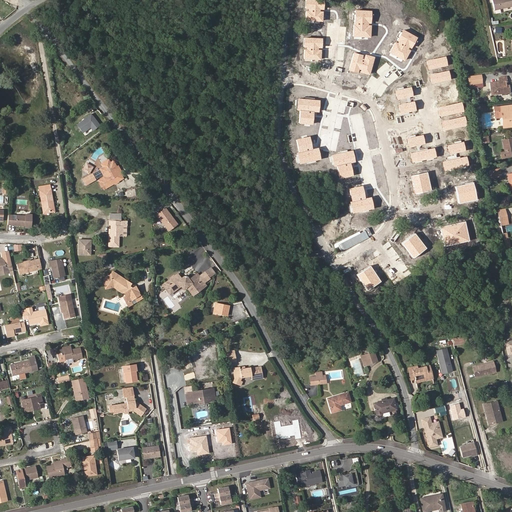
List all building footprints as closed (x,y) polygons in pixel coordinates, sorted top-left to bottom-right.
[(324,1),(314,0),(310,0),(310,8),(312,9),(311,12),(306,11),(306,20),(322,21),(322,12),(321,12),(321,9),(323,9),(324,1)] [(511,6),(511,0),(492,0),(495,10),(511,6)] [(356,11),(355,14),(355,20),(355,26),(354,26),(353,36),(370,37),(371,21),(371,15),(371,12),(356,11)] [(409,51),(412,46),(415,41),(417,39),(403,31),(402,33),(398,39),(397,41),(399,42),(398,45),(395,43),(390,53),(404,61),(410,52),(409,51)] [(304,58),(320,59),(320,51),(319,51),(319,48),(322,48),(322,39),(307,38),(306,47),(308,47),(308,50),(304,50),(304,58)] [(354,53),(350,67),(358,69),(361,70),(369,72),(373,58),(365,56),(364,59),(361,58),(362,56),(354,53)] [(427,62),(429,70),(447,66),(445,58),(427,62)] [(430,76),(431,84),(449,80),(448,72),(430,76)] [(482,83),(481,75),(468,76),(469,84),(482,83)] [(506,86),(505,81),(507,81),(506,77),(499,78),(499,81),(490,83),(491,95),(510,93),(509,86),(506,86)] [(410,89),(395,92),(397,100),(406,98),(408,98),(411,97),(410,89)] [(298,99),(298,100),(297,105),(297,109),(300,110),(298,123),(311,124),(313,111),(317,112),(319,101),(314,100),(305,99),(298,99)] [(400,114),(402,114),(408,112),(415,111),(413,103),(409,104),(407,104),(399,106),(400,114)] [(460,104),(439,109),(440,117),(462,113),(460,104)] [(511,126),(511,104),(494,107),(495,118),(502,117),(503,127),(511,126)] [(100,125),(91,113),(76,124),(83,133),(90,127),(93,131),(100,125)] [(443,131),(465,127),(463,120),(442,124),(443,131)] [(409,148),(415,146),(420,145),(423,144),(421,136),(407,139),(409,148)] [(296,153),(297,157),(298,162),(299,163),(308,161),(313,160),(319,159),(317,148),(311,150),(308,137),(296,140),(298,152),(296,153)] [(511,156),(511,138),(502,140),(505,152),(506,157),(511,156)] [(449,155),(452,154),(454,154),(464,152),(462,144),(460,144),(454,145),(447,147),(449,155)] [(411,154),(427,151),(426,149),(424,150),(418,151),(417,149),(417,147),(420,147),(420,145),(415,146),(416,151),(410,152),(411,154)] [(410,154),(412,163),(434,158),(433,150),(427,151),(411,154),(410,154)] [(331,156),(331,157),(332,162),(333,166),(336,165),(338,178),(351,175),(348,163),(353,162),(351,152),(331,156)] [(444,171),(447,171),(453,169),(458,168),(465,167),(467,167),(465,158),(459,159),(448,162),(442,163),(444,171)] [(104,189),(123,178),(119,172),(117,167),(113,161),(110,163),(109,160),(107,161),(103,163),(101,164),(103,167),(100,169),(103,175),(105,177),(99,180),(104,189)] [(89,174),(93,167),(87,163),(83,170),(89,174)] [(103,175),(100,169),(92,174),(95,180),(103,175)] [(430,192),(426,173),(410,176),(414,195),(430,192)] [(95,180),(92,174),(83,179),(86,185),(95,180)] [(454,187),(457,205),(475,201),(471,184),(454,187)] [(53,200),(50,185),(39,187),(43,211),(53,210),(51,201),(53,200)] [(349,202),(350,206),(351,212),(351,213),(360,211),(366,210),(371,209),(369,198),(363,199),(361,187),(348,189),(351,202),(349,202)] [(43,213),(54,211),(53,200),(51,201),(53,210),(43,211),(43,213)] [(178,223),(165,207),(151,217),(162,231),(165,228),(167,231),(178,223)] [(509,224),(506,212),(498,214),(501,226),(509,224)] [(31,228),(32,214),(25,214),(25,216),(17,215),(17,220),(12,219),(12,215),(8,215),(8,225),(24,226),(24,227),(31,228)] [(122,235),(123,229),(121,229),(121,221),(109,221),(109,225),(111,225),(111,229),(111,233),(109,233),(109,246),(119,247),(119,235),(122,235)] [(343,222),(327,230),(334,243),(350,234),(343,222)] [(438,228),(439,236),(444,235),(445,238),(440,239),(442,248),(465,243),(461,223),(438,228)] [(397,230),(388,241),(391,244),(400,233),(397,230)] [(413,234),(400,244),(411,259),(424,249),(413,234)] [(91,238),(78,238),(79,254),(91,253),(91,238)] [(6,266),(8,265),(10,273),(10,275),(14,274),(9,251),(1,252),(2,258),(3,260),(0,260),(0,271),(7,270),(6,266)] [(19,274),(41,268),(39,259),(17,264),(19,274)] [(65,275),(61,259),(49,261),(50,266),(51,266),(54,278),(65,275)] [(0,274),(10,273),(8,265),(6,266),(7,270),(0,271),(0,274)] [(368,266),(354,275),(365,290),(378,281),(368,266)] [(140,295),(135,286),(132,288),(129,286),(131,283),(114,272),(109,281),(105,278),(103,280),(105,288),(114,287),(123,293),(125,296),(123,297),(126,303),(130,300),(132,304),(138,301),(136,297),(140,295)] [(189,279),(187,277),(183,277),(181,278),(177,274),(166,282),(170,287),(173,285),(176,289),(181,286),(183,289),(186,287),(193,295),(206,285),(204,282),(209,278),(205,272),(199,276),(197,273),(189,279)] [(170,294),(176,289),(173,285),(170,287),(166,282),(163,284),(170,294)] [(75,316),(70,294),(58,296),(60,306),(62,306),(64,319),(75,316)] [(227,315),(228,310),(225,310),(226,305),(215,303),(213,313),(227,315)] [(48,324),(44,306),(38,307),(38,311),(32,312),(31,307),(26,308),(26,309),(22,310),(24,319),(29,318),(30,324),(40,322),(43,321),(44,325),(48,324)] [(26,331),(24,322),(4,326),(7,337),(15,336),(14,334),(14,332),(22,330),(22,332),(26,331)] [(468,343),(466,335),(452,338),(454,346),(468,343)] [(453,371),(447,347),(436,350),(442,374),(453,371)] [(71,352),(71,348),(63,350),(63,349),(59,349),(60,353),(57,354),(59,362),(66,360),(73,359),(82,357),(80,348),(74,349),(75,351),(71,352)] [(236,361),(234,350),(227,352),(229,362),(236,361)] [(372,362),(371,359),(369,354),(369,353),(360,356),(364,365),(372,362)] [(38,370),(35,356),(29,357),(29,360),(10,365),(12,375),(38,370)] [(361,366),(359,358),(350,361),(352,366),(353,369),(356,377),(359,376),(364,374),(361,366)] [(496,372),(493,361),(476,366),(479,375),(487,373),(487,374),(496,372)] [(136,380),(135,370),(136,370),(135,364),(122,366),(123,372),(124,372),(126,382),(136,380)] [(423,376),(431,374),(429,365),(416,368),(415,366),(408,368),(411,380),(415,379),(415,380),(424,378),(423,376)] [(239,369),(239,367),(233,368),(234,372),(233,372),(234,378),(233,382),(239,385),(240,381),(242,377),(251,375),(255,375),(255,379),(263,378),(261,366),(250,368),(250,367),(245,368),(239,369)] [(323,383),(322,376),(321,372),(316,372),(316,376),(310,377),(311,385),(323,383)] [(416,383),(433,378),(431,374),(423,376),(424,378),(415,380),(416,383)] [(89,398),(84,377),(76,379),(72,380),(74,392),(76,391),(78,401),(89,398)] [(0,389),(8,387),(7,381),(0,382),(0,389)] [(132,387),(122,389),(124,397),(126,397),(127,403),(109,406),(110,412),(113,411),(118,411),(118,413),(124,412),(124,407),(128,406),(128,411),(133,410),(136,410),(142,414),(146,409),(134,400),(132,387)] [(215,399),(213,388),(185,393),(187,403),(199,402),(198,400),(207,399),(208,400),(215,399)] [(340,405),(350,402),(348,392),(327,398),(331,413),(341,410),(340,405)] [(39,405),(39,404),(43,403),(40,394),(36,395),(37,397),(21,400),(24,412),(30,410),(30,408),(39,405)] [(396,409),(393,398),(373,403),(376,414),(376,415),(377,416),(378,416),(379,416),(380,416),(381,415),(382,414),(382,413),(396,409)] [(498,421),(495,411),(499,410),(497,402),(483,405),(488,424),(498,421)] [(48,403),(43,404),(45,418),(51,417),(48,403)] [(86,432),(83,416),(72,418),(76,434),(86,432)] [(431,416),(422,418),(429,447),(438,445),(437,439),(443,437),(439,421),(432,422),(431,416)] [(12,441),(10,433),(12,433),(11,427),(3,429),(4,434),(0,435),(0,445),(12,443),(12,441)] [(97,439),(96,439),(90,441),(91,451),(98,450),(98,446),(97,439)] [(116,441),(108,442),(109,450),(117,449),(116,441)] [(478,455),(474,442),(460,446),(463,458),(472,455),(473,456),(478,455)] [(159,456),(158,446),(142,448),(144,458),(159,456)] [(134,457),(132,447),(117,449),(119,460),(134,457)] [(97,474),(94,455),(83,457),(84,466),(87,466),(89,476),(97,474)] [(64,474),(63,467),(66,466),(66,467),(71,466),(69,457),(61,459),(61,460),(54,462),(54,463),(54,465),(52,465),(47,467),(49,477),(64,474)] [(38,477),(35,466),(16,470),(20,488),(25,487),(24,480),(38,477)] [(301,482),(302,486),(309,485),(310,485),(314,485),(315,483),(322,482),(320,470),(312,471),(312,473),(310,473),(309,469),(300,471),(300,472),(295,473),(297,483),(301,482)] [(357,485),(355,477),(351,478),(350,474),(340,476),(340,478),(339,480),(338,481),(339,486),(351,484),(352,486),(357,485)] [(268,478),(256,480),(256,482),(252,482),(251,481),(245,482),(249,500),(261,497),(260,491),(270,488),(268,478)] [(229,494),(228,486),(217,489),(218,493),(214,494),(215,497),(229,494)] [(231,502),(229,494),(215,497),(216,501),(220,500),(221,504),(231,502)] [(445,510),(441,494),(420,498),(423,511),(439,508),(439,511),(445,510)] [(193,502),(192,499),(189,499),(187,495),(177,497),(179,505),(193,502)] [(184,511),(191,511),(190,506),(194,505),(193,502),(179,505),(180,511),(184,511)] [(473,511),(472,502),(461,504),(462,511),(473,511)]
